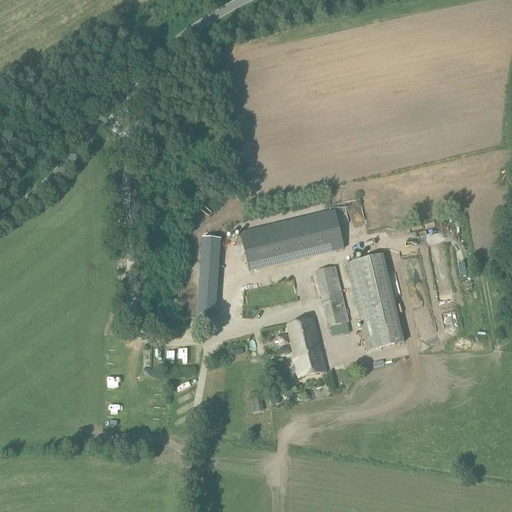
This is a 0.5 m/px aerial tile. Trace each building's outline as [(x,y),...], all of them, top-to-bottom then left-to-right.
[(241,236),(250,272),(343,250),(335,213),(241,236)] [(215,320),(221,240),(203,239),(197,319),(215,320)] [(383,257),(347,265),(368,352),(404,344),(383,257)] [(429,265),(431,277),(445,275),(443,263),(429,265)] [(245,315),(246,265),(226,264),(225,314),(245,315)] [(329,333),(350,328),(349,324),(336,268),(315,273),(328,328),(329,333)] [(280,300),(286,303),(285,303),(293,307),(300,292),(287,285),(280,300)] [(408,292),(409,303),(425,302),(424,291),(408,292)] [(325,373),(314,321),(287,327),(299,379),(325,373)] [(253,415),(264,412),(259,393),(249,395),(253,415)] [(287,396),(288,403),(300,401),(299,394),(287,396)]
